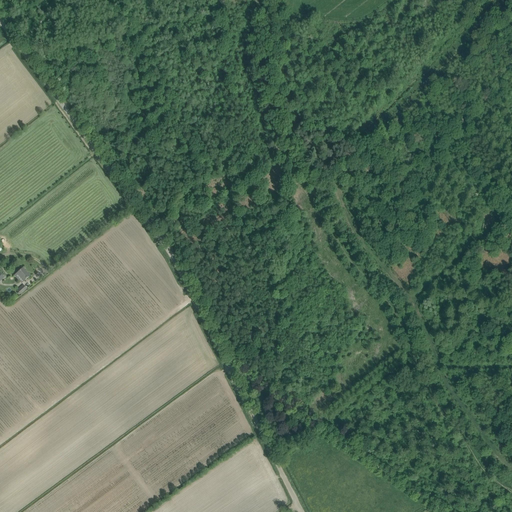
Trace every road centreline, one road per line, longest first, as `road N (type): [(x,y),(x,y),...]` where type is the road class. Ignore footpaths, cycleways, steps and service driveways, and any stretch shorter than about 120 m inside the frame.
road 1 (unclassified): [(303,511),(182,271),(0,18)]
road 2 (track): [(446,511),(231,372)]
road 3 (track): [(511,464),(447,380),(415,297)]
road 4 (track): [(511,210),(415,297)]
